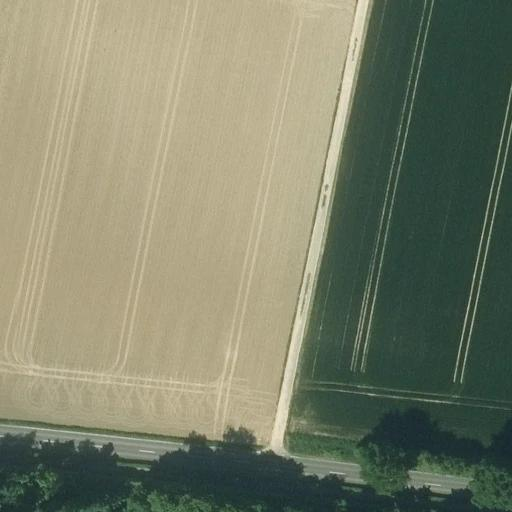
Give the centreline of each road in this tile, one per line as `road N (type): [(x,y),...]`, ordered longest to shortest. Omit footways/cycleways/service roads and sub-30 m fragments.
road 1 (tertiary): [(503,511),(0,456)]
road 2 (track): [(267,485),(362,0)]
